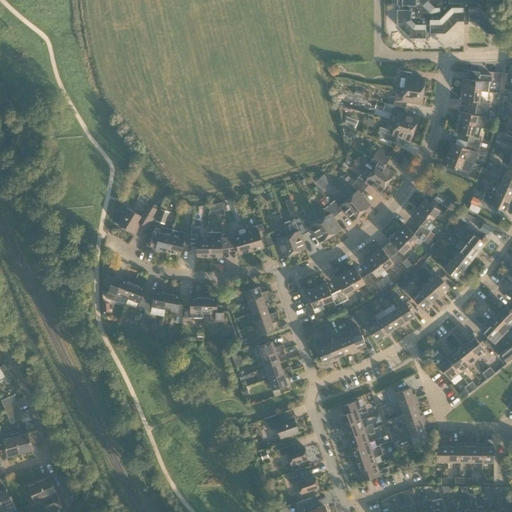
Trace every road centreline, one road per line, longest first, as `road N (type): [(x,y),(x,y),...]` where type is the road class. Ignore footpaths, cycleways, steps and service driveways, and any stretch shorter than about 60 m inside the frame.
road 1 (residential): [(279,278),(341,251),(395,204),(431,138),(445,56)]
road 2 (residential): [(279,278),(270,266),(215,274),(163,269),(100,233)]
road 3 (residential): [(511,427),(442,426),(409,340)]
road 4 (residential): [(409,340),(458,300),(511,232)]
road 5 (residential): [(345,505),(309,399),(315,383)]
